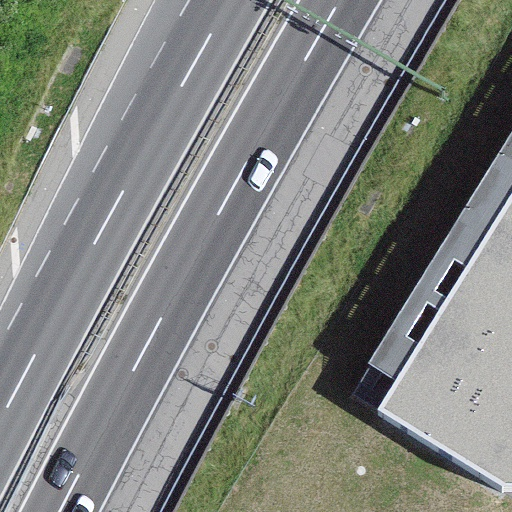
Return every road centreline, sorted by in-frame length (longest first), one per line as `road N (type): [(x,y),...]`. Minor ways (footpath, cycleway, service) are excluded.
road 1 (motorway): [(58,511),(337,0)]
road 2 (motorway): [(228,0),(0,420)]
